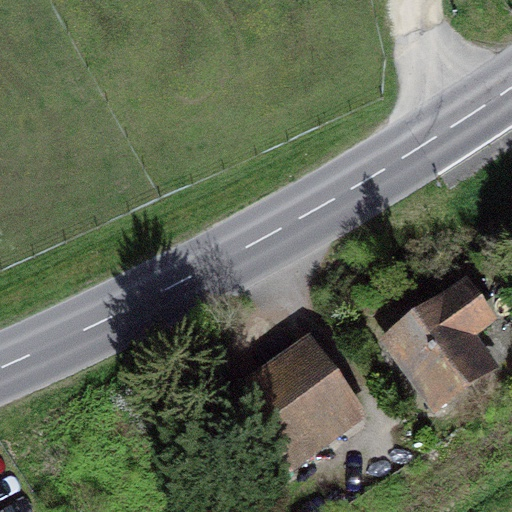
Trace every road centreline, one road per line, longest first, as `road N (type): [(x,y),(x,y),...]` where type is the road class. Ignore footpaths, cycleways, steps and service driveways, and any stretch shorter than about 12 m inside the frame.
road 1 (primary): [(511,86),(208,270),(0,363)]
road 2 (track): [(421,0),(431,72),(458,121)]
